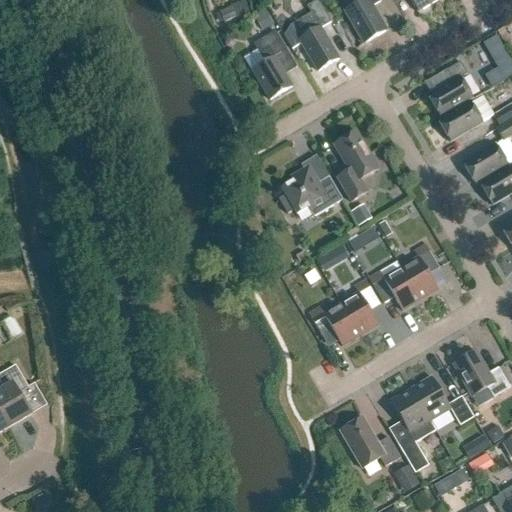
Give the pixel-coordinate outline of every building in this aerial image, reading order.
[(365,46),(386,34),(372,9),(383,3),(381,0),(353,0),(357,5),(345,12),(365,46)] [(438,3),(435,0),(409,0),(418,15),(438,3)] [(318,74),(339,61),(321,31),(331,24),(318,2),(307,8),(311,15),(301,21),(310,35),(299,42),(318,74)] [(224,25),(236,19),(231,9),(219,14),(224,25)] [(262,32),(273,25),(265,13),(254,20),(262,32)] [(292,89),(279,66),(291,59),(276,33),(254,46),(265,64),(252,72),(270,103),(292,89)] [(511,67),(505,55),(487,65),(498,84),(511,76),(511,67)] [(441,119),(441,120),(469,103),(469,102),(472,100),(461,80),(467,76),(460,64),(447,72),(453,83),(428,98),(440,119),(441,119)] [(470,104),(469,103),(441,120),(442,121),(438,123),(450,144),(482,125),(470,104)] [(511,105),(492,117),(499,129),(511,121),(511,105)] [(511,138),(511,122),(496,132),(503,144),(511,138)] [(361,182),(379,171),(356,134),(333,147),(349,173),(337,180),(351,204),(368,194),(361,182)] [(479,184),(480,185),(508,169),(507,168),(508,168),(495,147),(463,166),(475,187),(479,184)] [(511,167),(508,170),(508,169),(480,185),(480,186),(492,207),(511,195),(511,167)] [(294,212),(297,216),(309,209),(315,219),(343,202),(329,179),(315,187),(305,171),(291,179),(294,183),(281,191),(285,197),(278,201),(287,216),(294,212)] [(370,221),(362,208),(350,216),(358,228),(370,221)] [(386,240),(392,236),(385,224),(379,227),(386,240)] [(511,225),(502,231),(511,248),(511,225)] [(356,256),(368,249),(361,238),(349,245),(356,256)] [(338,245),(311,257),(317,273),(345,261),(338,245)] [(429,277),(440,271),(426,247),(414,254),(418,260),(401,270),(420,303),(438,292),(429,277)] [(299,265),(307,260),(303,254),(296,259),(299,265)] [(351,278),(359,273),(354,264),(346,269),(351,278)] [(420,303),(401,270),(384,280),(380,274),(369,281),(384,306),(394,300),(402,313),(420,303)] [(359,296),(370,290),(366,283),(354,289),(358,295),(341,306),(360,338),(378,327),(359,296)] [(360,338),(341,306),(324,316),(320,310),(309,316),(322,339),(332,333),(342,349),(360,338)] [(12,341),(22,335),(12,318),(2,324),(12,341)] [(493,401),(511,391),(498,370),(489,375),(476,353),(453,367),(472,400),(487,390),(493,401)] [(0,384),(4,391),(0,393),(0,415),(9,430),(31,417),(18,395),(28,390),(15,368),(0,377),(0,384)] [(432,379),(411,392),(430,424),(450,412),(460,428),(474,420),(462,399),(448,407),(432,379)] [(436,433),(430,424),(411,392),(391,404),(410,436),(413,441),(416,445),(436,433)] [(0,435),(9,430),(0,415),(0,435)] [(385,469),(401,460),(389,440),(378,446),(363,420),(340,433),(362,471),(380,461),(385,469)] [(503,440),(497,429),(486,435),(493,446),(503,440)] [(480,455),(490,449),(483,437),(472,444),(480,455)] [(510,459),(511,457),(511,439),(502,446),(510,459)] [(415,476),(429,468),(416,445),(413,441),(399,449),(415,476)] [(475,478),(493,467),(487,455),(468,467),(475,478)] [(420,487),(409,468),(400,473),(411,492),(420,487)] [(441,500),(455,491),(448,480),(434,488),(441,500)] [(511,511),(511,489),(492,502),(498,511),(511,511)] [(420,511),(426,511),(436,506),(427,492),(413,500),(420,511)]
